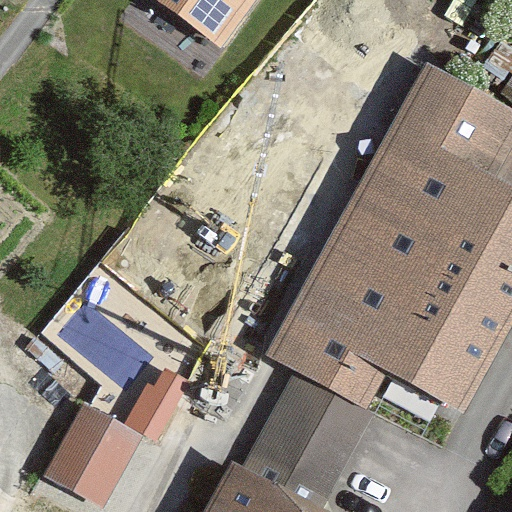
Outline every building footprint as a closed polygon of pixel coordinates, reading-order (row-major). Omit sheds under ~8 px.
[(210,0),(193,0),(205,8),(210,0)] [(384,0),(329,0),(246,89),(319,156),(427,39),(384,0)] [(511,141),(511,112),(436,71),(279,361),(369,409),(389,373),(467,415),(511,332),(511,185),(494,175),(511,141)] [(161,362),(129,420),(162,438),(194,380),(161,362)] [(89,404),(50,475),(107,506),(146,435),(89,404)] [(325,511),(238,466),(213,511),(325,511)] [(0,504),(15,487),(0,475),(0,504)]
